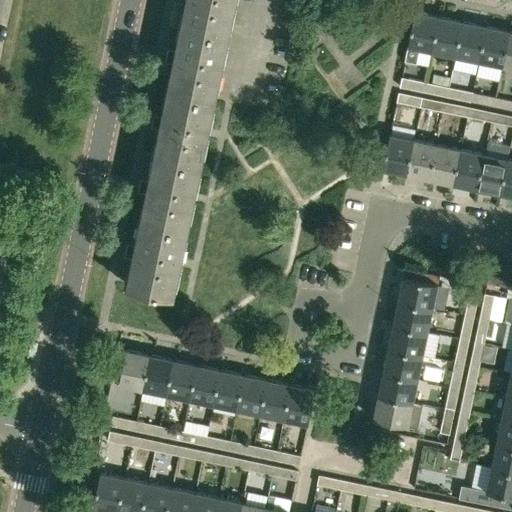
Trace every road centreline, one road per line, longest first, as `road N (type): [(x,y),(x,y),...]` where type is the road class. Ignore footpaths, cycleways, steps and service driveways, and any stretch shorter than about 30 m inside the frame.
road 1 (tertiary): [(41,431),(133,0)]
road 2 (residential): [(511,236),(408,214),(385,217),(376,226),(361,307)]
road 3 (residential): [(361,307),(315,304),(301,316),(297,337),(309,353),(349,357),(361,321)]
